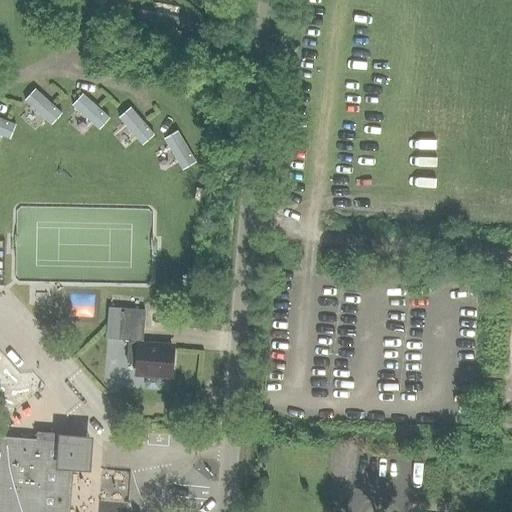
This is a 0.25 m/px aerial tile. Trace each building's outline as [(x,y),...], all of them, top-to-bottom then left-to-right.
[(135,10),(133,30),(180,34),(182,15),(135,10)] [(22,98),(47,122),(60,110),(35,85),(22,98)] [(70,104),(97,129),(109,116),(82,91),(70,104)] [(129,105),(116,117),(141,144),(155,132),(129,105)] [(0,135),(5,137),(12,121),(0,115),(0,135)] [(180,128),(164,135),(178,169),(194,163),(180,128)] [(136,373),(169,375),(171,348),(141,346),(144,311),(119,309),(117,340),(128,340),(126,363),(137,364),(136,373)] [(66,511),(70,467),(89,468),(92,436),(57,433),(57,442),(36,440),(0,436),(0,511),(66,511)]
